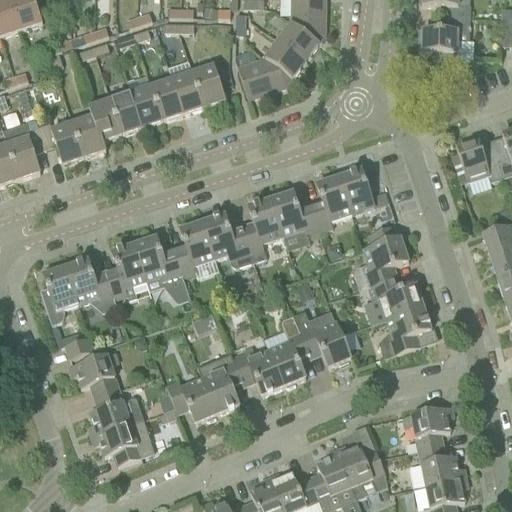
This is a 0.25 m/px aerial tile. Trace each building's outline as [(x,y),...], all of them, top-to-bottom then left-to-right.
[(42,30),(38,17),(31,0),(24,0),(11,5),(21,37),(42,30)] [(419,0),(419,12),(442,12),(442,24),(469,24),(469,13),(458,13),(458,0),(419,0)] [(324,40),(325,1),(291,1),(289,29),(317,50),(324,40)] [(0,41),(1,44),(21,37),(11,5),(0,7),(0,41)] [(253,15),(253,5),(242,5),(242,15),(253,15)] [(263,15),(264,5),(253,5),(253,15),(263,15)] [(204,19),(203,22),(212,24),(217,25),(217,16),(205,12),(203,18),(204,19)] [(180,23),(180,14),(168,14),(168,23),(180,23)] [(192,24),(192,14),(180,14),(180,23),(192,24)] [(230,25),(230,15),(217,15),(217,16),(217,25),(230,25)] [(140,31),(152,27),(149,18),(137,22),(140,31)] [(245,31),(245,20),(236,20),(235,31),(245,31)] [(128,35),(140,31),(137,22),(125,26),(128,35)] [(469,47),(469,24),(442,24),(441,36),(418,35),(418,58),(430,58),(434,66),(472,66),(473,47),(469,47)] [(305,67),(317,50),(289,29),(277,46),(305,67)] [(179,38),(179,30),(164,30),(164,38),(179,38)] [(194,38),(194,30),(179,30),(179,38),(194,38)] [(511,30),(500,31),(500,41),(501,41),(511,40),(511,30)] [(244,41),(245,31),(235,31),(235,41),(244,41)] [(93,46),(108,41),(105,33),(90,37),(93,46)] [(136,48),(150,43),(147,35),(133,40),(136,48)] [(78,51),(93,46),(90,37),(76,42),(78,51)] [(122,53),(136,48),(133,40),(119,45),(122,53)] [(511,52),(511,40),(501,41),(500,53),(511,52)] [(64,56),(78,51),(76,42),(61,47),(64,56)] [(292,84),(305,67),(277,46),(264,64),(292,84)] [(59,57),(64,56),(61,47),(46,52),(49,62),(60,58),(59,57)] [(95,62),(109,57),(106,49),(92,53),(95,62)] [(81,66),(95,62),(92,53),(78,58),(81,66)] [(54,75),(64,72),(60,58),(49,62),(54,75)] [(285,94),(292,84),(264,64),(237,73),(248,106),(285,94)] [(204,114),(225,107),(213,72),(192,79),(204,114)] [(15,90),(27,86),(24,78),(12,82),(15,90)] [(183,121),(204,114),(192,79),(171,86),(183,121)] [(3,94),(15,90),(12,82),(1,86),(3,94)] [(163,128),(183,121),(171,86),(151,92),(163,128)] [(142,134),(163,128),(151,92),(130,99),(142,134)] [(122,141),(142,134),(130,99),(110,106),(122,141)] [(102,148),(122,141),(110,106),(89,113),(105,157),(102,148)] [(84,164),(105,157),(89,113),(92,122),(72,129),(84,164)] [(45,156),(37,133),(35,126),(2,137),(7,150),(19,186),(40,179),(33,160),(45,156)] [(62,171),(84,164),(72,129),(52,136),(50,129),(37,133),(45,156),(56,152),(62,171)] [(511,136),(501,140),(502,143),(490,147),(503,185),(509,183),(511,181),(511,136)] [(490,189),(503,185),(490,147),(479,150),(478,148),(456,155),(467,188),(487,182),(490,189)] [(0,191),(19,186),(7,150),(0,152),(0,191)] [(351,221),(373,213),(361,176),(338,183),(351,221)] [(511,181),(509,183),(503,185),(507,196),(511,194),(511,181)] [(329,228),(351,221),(338,183),(316,191),(323,211),(311,214),(309,209),(319,239),(331,235),(329,228)] [(299,219),(297,213),(292,199),(270,206),(283,244),(304,238),(306,243),(319,239),(309,209),(308,210),(310,215),(299,219)] [(261,251),(283,244),(270,206),(248,213),(254,233),(243,237),(241,232),(253,269),(266,265),(261,251)] [(502,230),(511,226),(511,212),(498,218),(502,230)] [(230,241),(229,236),(224,221),(202,228),(214,266),(227,262),(229,271),(236,274),(253,269),(241,232),(240,232),(242,237),(230,241)] [(193,273),(214,266),(202,228),(179,236),(186,256),(175,259),(173,254),(183,285),(195,281),(193,273)] [(489,262),(511,254),(511,231),(482,241),(489,262)] [(373,239),(367,241),(371,255),(396,246),(392,233),(373,239)] [(162,263),(161,259),(156,244),(134,251),(146,288),(147,290),(149,299),(163,294),(177,311),(190,307),(183,285),(173,254),(172,255),(174,260),(162,263)] [(356,274),(353,279),(357,292),(361,296),(367,294),(371,293),(397,285),(397,284),(392,286),(388,274),(393,273),(408,268),(400,245),(396,246),(371,255),(360,258),(365,271),(356,274)] [(147,290),(146,288),(134,251),(111,258),(118,278),(106,282),(105,277),(104,277),(114,307),(127,303),(128,307),(136,304),(133,294),(147,290)] [(511,254),(489,262),(496,283),(511,277),(511,254)] [(94,286),(92,281),(87,266),(65,273),(78,311),(89,307),(90,310),(102,320),(117,315),(114,307),(104,277),(105,282),(94,286)] [(63,316),(78,311),(65,273),(43,281),(47,294),(40,297),(51,332),(56,330),(58,329),(60,328),(61,327),(62,325),(63,323),(64,322),(64,320),(64,318),(63,316)] [(511,300),(511,277),(496,283),(503,303),(511,300)] [(416,292),(401,297),(397,285),(371,293),(376,307),(378,306),(384,327),(423,314),(416,292)] [(301,308),(313,303),(307,287),(294,292),(301,308)] [(238,296),(227,300),(231,310),(249,304),(247,297),(239,299),(238,296)] [(511,323),(511,300),(503,303),(509,324),(511,323)] [(258,315),(260,309),(258,304),(248,307),(251,317),(258,315)] [(410,343),(430,336),(423,314),(384,327),(388,339),(376,350),(381,366),(415,355),(410,343)] [(328,374),(350,365),(330,317),(308,326),(311,331),(299,337),(310,365),(311,365),(309,360),(320,355),(328,374)] [(310,365),(299,337),(292,320),(281,324),(280,328),(288,348),(268,357),(283,393),(305,384),(297,365),(308,360),(310,365)] [(68,366),(94,357),(89,342),(63,350),(68,366)] [(268,357),(255,362),(250,351),(242,354),(245,359),(232,365),(244,393),(242,388),(253,383),(262,402),(283,393),(268,357)] [(111,370),(117,369),(114,359),(68,374),(71,384),(77,382),(81,395),(91,392),(94,404),(119,396),(111,370)] [(243,393),(244,393),(232,365),(219,370),(222,376),(202,385),(217,421),(238,412),(230,393),(241,388),(243,393)] [(195,430),(217,421),(202,385),(181,393),(179,387),(165,393),(175,416),(187,411),(195,430)] [(135,404),(123,407),(119,396),(94,404),(98,416),(89,419),(93,431),(87,433),(91,443),(143,426),(135,404)] [(447,425),(453,424),(450,413),(402,423),(404,435),(413,433),(418,457),(442,452),(440,440),(449,438),(447,425)] [(174,416),(163,419),(167,432),(178,429),(174,416)] [(143,426),(91,443),(94,453),(100,451),(104,463),(113,460),(117,472),(141,464),(139,459),(152,454),(146,435),(143,426)] [(345,452),(335,456),(356,505),(366,501),(361,490),(372,486),(377,496),(387,492),(385,480),(382,475),(375,457),(363,462),(359,453),(358,453),(347,458),(345,452)] [(455,463),(445,465),(442,452),(418,457),(425,493),(465,484),(463,475),(457,476),(455,463)] [(319,511),(338,511),(356,505),(335,456),(326,460),(328,466),(316,471),(320,480),(308,485),(318,508),(319,511)] [(293,480),(280,486),(278,480),(269,484),(280,511),(307,511),(318,508),(308,485),(297,490),(293,480)] [(280,511),(269,484),(259,488),(262,493),(249,499),(253,508),(243,511),(280,511)] [(425,493),(413,495),(416,511),(454,511),(464,509),(461,496),(467,494),(465,484),(425,493)]
